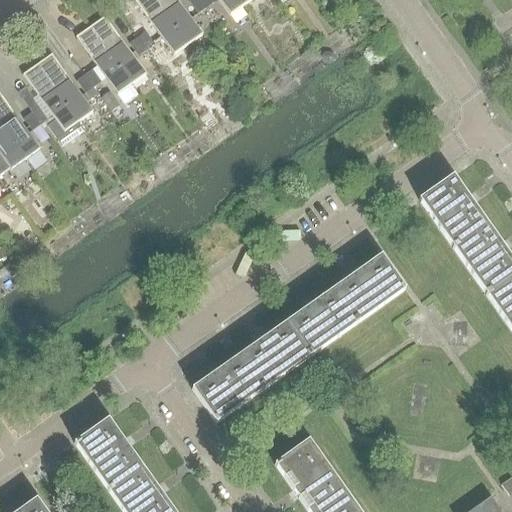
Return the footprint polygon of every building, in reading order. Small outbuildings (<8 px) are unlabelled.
[(154,0),(132,0),(173,57),(187,47),(154,0)] [(175,0),(154,0),(187,47),(202,37),(175,0)] [(206,10),(198,0),(192,0),(189,3),(198,16),(206,10)] [(198,0),(206,10),(214,4),(211,0),(198,0)] [(244,7),(238,0),(217,0),(229,17),(244,7)] [(458,0),(446,0),(472,37),(480,31),(458,0)] [(104,18),(90,29),(131,87),(145,76),(104,18)] [(131,87),(90,29),(76,39),(117,97),(131,87)] [(137,39),(146,52),(154,46),(145,34),(137,39)] [(138,58),(146,52),(137,39),(129,45),(138,58)] [(154,46),(146,52),(157,67),(162,63),(155,54),(158,52),(154,46)] [(326,53),(320,57),(326,66),(336,60),(332,54),(326,53)] [(51,56),(37,66),(78,124),(92,114),(51,56)] [(23,77),(55,122),(46,128),(61,148),(83,132),(78,124),(37,66),(23,77)] [(84,77),(93,89),(101,84),(93,71),(84,77)] [(93,89),(84,77),(76,82),(85,95),(93,89)] [(109,94),(100,100),(111,114),(119,108),(109,94)] [(39,151),(0,96),(0,126),(25,162),(39,151)] [(31,114),(40,126),(48,120),(39,108),(31,114)] [(40,126),(31,114),(23,120),(32,132),(40,126)] [(0,176),(9,170),(11,172),(25,162),(0,126),(0,176)] [(481,163),(396,223),(438,283),(440,281),(451,296),(448,297),(490,357),(511,341),(511,300),(498,310),(475,278),(473,280),(463,266),(465,264),(442,231),(475,208),(481,217),(506,199),(481,163)] [(370,255),(261,356),(291,389),(409,280),(375,243),(366,250),(370,255)] [(452,347),(433,361),(450,386),(469,372),(452,347)] [(251,357),(218,388),(251,434),(254,433),(263,446),(261,448),(295,496),(345,460),(338,451),(324,461),(297,422),(295,424),(285,411),(288,409),(251,357)] [(433,361),(414,374),(432,399),(450,386),(433,361)] [(414,374),(395,387),(413,412),(432,399),(414,374)] [(395,387),(376,401),(394,426),(413,412),(395,387)] [(511,387),(501,394),(511,412),(511,387)] [(511,412),(501,394),(482,405),(500,436),(511,429),(511,412)] [(376,401),(357,414),(375,439),(394,426),(376,401)] [(482,405),(463,416),(481,447),(500,436),(482,405)] [(357,414),(338,428),(356,452),(375,439),(357,414)] [(107,492),(141,469),(108,421),(74,445),(107,492)] [(435,434),(418,449),(437,473),(455,458),(435,434)] [(418,449),(400,465),(420,488),(437,473),(418,449)] [(400,465),(382,480),(402,503),(420,488),(400,465)] [(171,511),(141,469),(107,492),(121,511),(171,511)] [(382,480),(364,495),(378,511),(391,511),(402,503),(382,480)] [(498,511),(490,500),(472,511),(498,511)] [(20,511),(43,511),(36,501),(20,511)]
